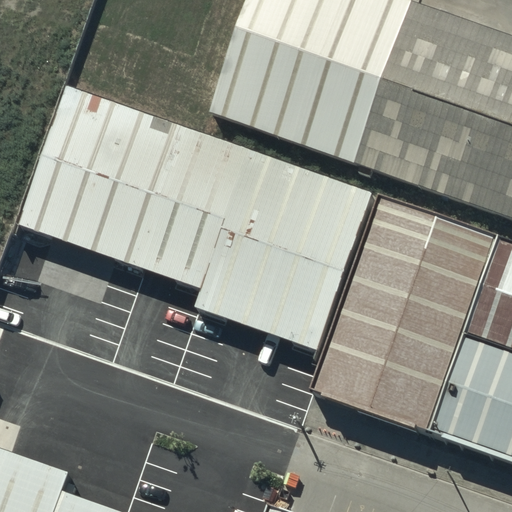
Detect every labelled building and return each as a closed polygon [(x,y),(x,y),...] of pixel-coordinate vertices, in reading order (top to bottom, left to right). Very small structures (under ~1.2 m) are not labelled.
[(511,43),(384,0),(251,0),(210,121),(511,224),(511,43)] [(332,360),(385,206),(72,100),(27,229),(208,291),(200,315),(332,360)] [(476,344),(509,248),(385,206),(332,360),(319,400),(443,441),(476,344)] [(511,249),(509,248),(476,344),(511,355),(511,249)] [(511,355),(476,344),(443,441),(511,464),(511,355)] [(0,511),(175,511),(64,474),(71,454),(0,430),(0,511)] [(335,511),(247,482),(237,511),(335,511)]
